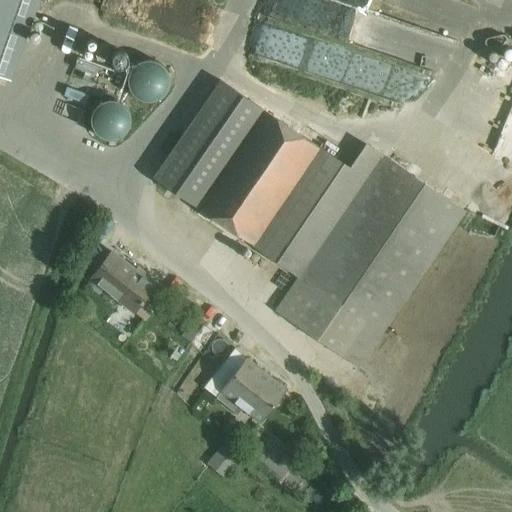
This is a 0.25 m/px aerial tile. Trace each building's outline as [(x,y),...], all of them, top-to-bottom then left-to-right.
[(0,0),(0,56),(19,0),(0,0)] [(276,310),(352,363),(358,366),(464,212),(381,155),(365,143),(349,168),(242,96),(219,80),(153,178),(298,277),(276,310)] [(133,312),(154,285),(111,252),(90,279),(133,312)] [(259,421),(285,388),(247,358),(216,397),(237,414),(242,408),(259,421)] [(350,399),(354,395),(349,390),(345,395),(350,399)] [(206,463),(219,473),(224,477),(244,452),(226,438),(206,463)] [(313,466),(322,475),(328,468),(319,459),(313,466)]
